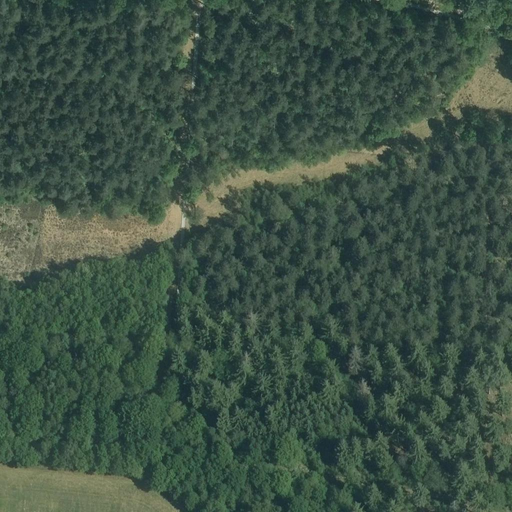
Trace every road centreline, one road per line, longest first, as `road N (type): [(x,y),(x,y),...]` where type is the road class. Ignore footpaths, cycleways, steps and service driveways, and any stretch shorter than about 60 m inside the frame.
road 1 (track): [(191,0),(159,375),(180,454),(0,441)]
road 2 (track): [(495,511),(454,495),(180,454)]
